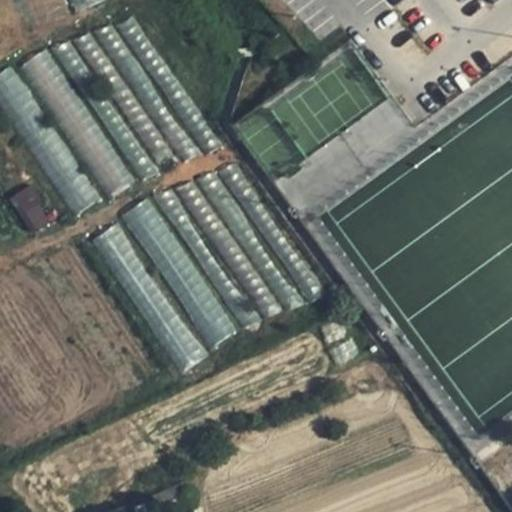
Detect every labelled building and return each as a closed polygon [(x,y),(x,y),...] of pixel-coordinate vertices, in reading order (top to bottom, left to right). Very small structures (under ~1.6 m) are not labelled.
[(74,214),(98,199),(54,131),(30,146),(74,214)] [(34,231),(51,219),(28,187),(11,199),(34,231)] [(232,259),(264,321),(321,291),(302,255),(273,270),(260,245),(232,259)] [(182,296),(209,347),(234,334),(207,283),(182,296)] [(205,355),(171,309),(149,324),(183,371),(205,355)]
